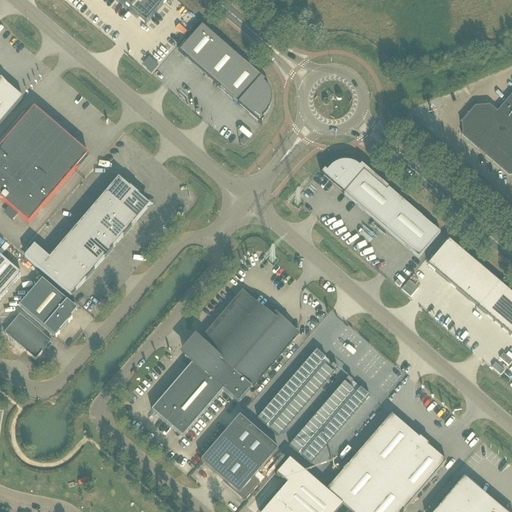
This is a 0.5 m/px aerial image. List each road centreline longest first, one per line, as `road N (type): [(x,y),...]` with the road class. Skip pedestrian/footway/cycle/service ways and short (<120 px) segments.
road 1 (unclassified): [(211,241),(217,267),(100,405),(103,427),(202,511)]
road 2 (unclassified): [(511,426),(247,200)]
road 3 (unclassified): [(247,200),(14,0)]
road 4 (unclassified): [(0,365),(27,387),(57,387),(184,241),(211,241)]
road 5 (tertiary): [(511,254),(356,121)]
road 6 (unknown): [(475,357),(500,328),(497,316),(450,274),(435,276),(425,292),(431,297)]
road 7 (tertiary): [(310,81),(217,0)]
